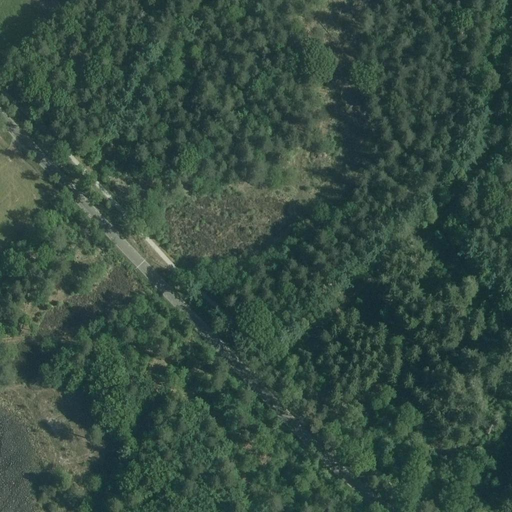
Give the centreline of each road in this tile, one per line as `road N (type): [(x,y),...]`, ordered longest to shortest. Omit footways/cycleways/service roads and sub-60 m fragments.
road 1 (tertiary): [(390,511),(313,446),(0,115)]
road 2 (track): [(511,18),(487,140),(466,186),(436,223)]
road 3 (track): [(436,223),(269,365)]
road 4 (track): [(87,175),(116,143),(162,54),(214,0)]
road 5 (track): [(511,331),(436,223)]
